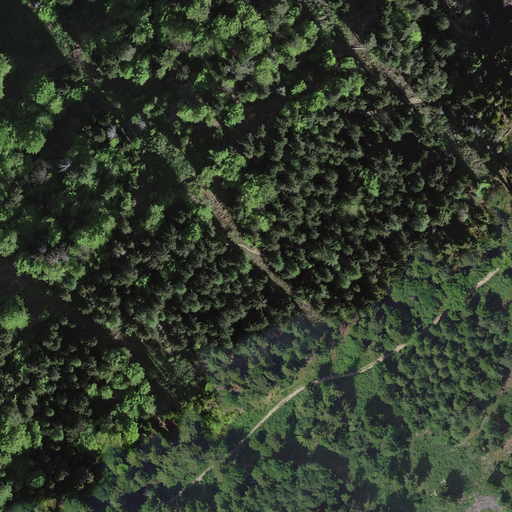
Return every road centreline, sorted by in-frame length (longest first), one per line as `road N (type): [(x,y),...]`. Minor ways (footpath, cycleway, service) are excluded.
road 1 (track): [(156,511),(304,389),(394,351),(511,252)]
road 2 (track): [(0,377),(12,340),(85,257),(244,146)]
